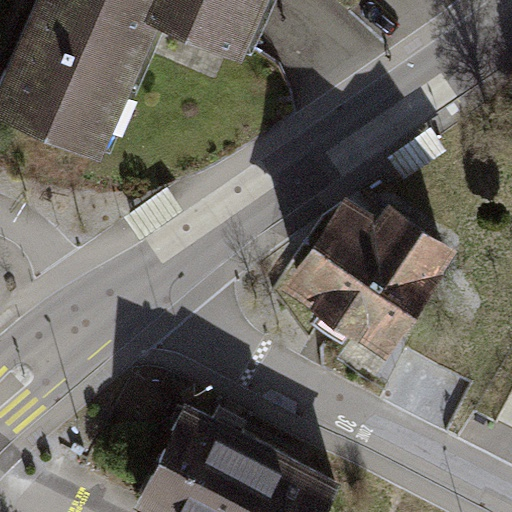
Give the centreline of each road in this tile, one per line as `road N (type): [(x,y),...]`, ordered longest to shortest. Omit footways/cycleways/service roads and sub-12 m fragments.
road 1 (tertiary): [(511,21),(121,295)]
road 2 (residential): [(511,492),(121,295)]
road 3 (tertiary): [(121,295),(0,394)]
